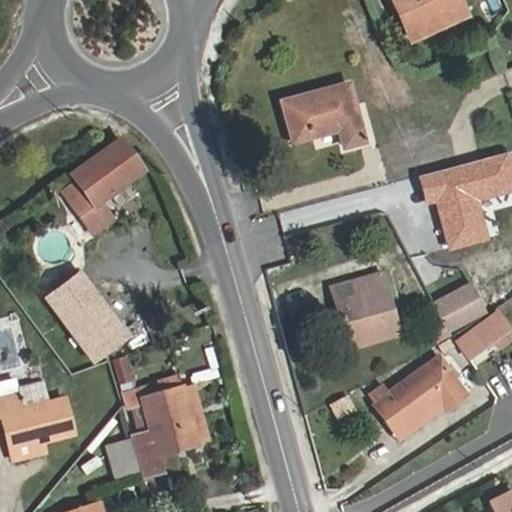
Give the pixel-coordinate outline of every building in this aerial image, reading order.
[(471,13),(465,0),(389,0),(409,42),(471,13)] [(368,143),(350,79),(276,99),(289,145),(337,133),(341,149),(368,143)] [(444,143),(439,128),(400,139),(406,153),(444,143)] [(67,173),(70,178),(60,185),(79,214),(84,211),(86,216),(90,214),(99,230),(120,216),(109,200),(149,173),(121,134),(67,173)] [(400,139),(380,144),(384,158),(406,153),(400,139)] [(414,173),(449,162),(444,143),(406,153),(414,173)] [(390,179),(414,173),(406,153),(384,158),(390,179)] [(350,279),(353,290),(333,295),(347,347),(404,332),(385,267),(350,276),(350,279)] [(82,268),(42,295),(92,365),(132,339),(82,268)] [(350,279),(330,283),(333,295),(353,290),(350,279)] [(473,290),(469,283),(449,294),(451,302),(473,290)] [(457,324),(483,311),(473,290),(451,302),(457,324)] [(449,294),(434,302),(437,309),(451,302),(449,294)] [(447,329),(457,324),(451,302),(437,309),(444,322),(447,329)] [(509,328),(496,311),(455,338),(469,357),(509,328)] [(438,341),(449,335),(447,329),(444,322),(432,327),(438,341)] [(135,380),(127,353),(109,359),(117,386),(135,380)] [(389,389),(382,382),(365,394),(398,441),(467,393),(439,355),(389,389)] [(181,384),(177,375),(118,393),(123,408),(124,413),(134,410),(147,459),(212,440),(196,381),(181,384)] [(20,410),(18,397),(0,400),(0,419),(1,419),(8,452),(45,445),(74,439),(65,401),(20,410)] [(11,465),(46,457),(45,445),(8,452),(11,465)]
